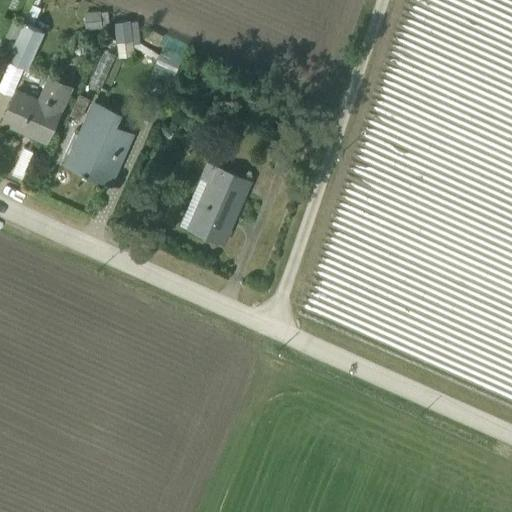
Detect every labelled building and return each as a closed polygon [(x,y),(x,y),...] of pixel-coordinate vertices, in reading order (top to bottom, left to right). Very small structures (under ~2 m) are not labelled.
[(118,47),(135,46),(135,20),(117,20),(118,47)] [(5,59),(9,61),(24,68),(26,69),(43,32),(22,22),(5,59)] [(0,122),(46,145),(74,87),(45,73),(35,95),(15,86),(24,68),(9,61),(0,80),(0,91),(11,96),(0,118),(0,122)] [(119,113),(92,101),(64,161),(109,182),(131,134),(113,125),(119,113)] [(251,180),(205,161),(178,224),(224,243),(251,180)]
